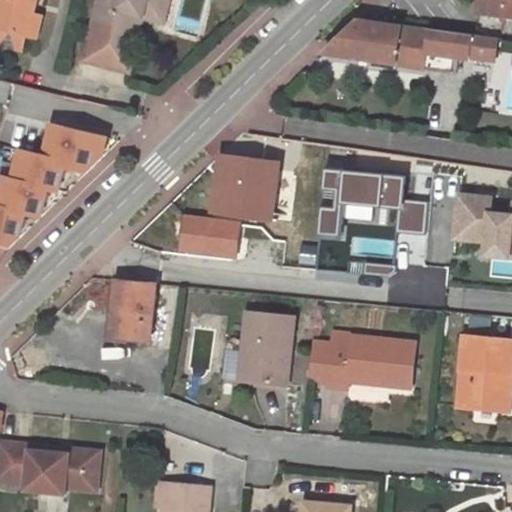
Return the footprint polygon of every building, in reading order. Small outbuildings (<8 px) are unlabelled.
[(0,0),(0,45),(22,50),(25,36),(35,38),(41,15),(32,13),(35,0),(0,0)] [(98,0),(90,35),(127,44),(134,15),(144,17),(146,9),(166,14),(169,0),(98,0)] [(511,0),(477,0),(477,5),(511,9),(511,0)] [(511,9),(477,5),(476,12),(503,16),(502,28),(511,29),(511,9)] [(146,9),(144,17),(163,23),(166,14),(146,9)] [(127,44),(136,46),(144,17),(134,15),(127,44)] [(402,27),(358,20),(322,53),(396,64),(402,27)] [(431,29),(402,25),(402,27),(396,64),(425,68),(431,29)] [(457,33),(431,29),(425,68),(451,72),(453,54),(457,33)] [(497,38),(457,33),(453,54),(471,57),(495,60),(497,38)] [(127,44),(90,35),(84,60),(129,73),(136,46),(127,44)] [(47,156),(55,125),(52,124),(44,156),(47,156)] [(0,244),(7,247),(9,248),(19,238),(25,213),(40,217),(47,188),(58,191),(64,166),(87,172),(102,157),(107,137),(55,125),(47,156),(44,156),(20,150),(13,179),(2,176),(0,184),(0,244)] [(280,164),(222,155),(214,211),(249,216),(247,238),(286,243),(289,221),(273,219),(280,164)] [(493,197),(460,194),(455,237),(487,240),(495,241),(493,254),(511,256),(511,214),(491,212),(493,197)] [(241,224),(186,217),(181,250),(237,257),(241,224)] [(495,241),(487,240),(485,254),(493,254),(495,241)] [(156,283),(116,279),(110,336),(150,340),(156,283)] [(247,312),(242,357),(253,358),(251,381),(287,384),(294,317),(247,312)] [(332,335),(332,344),(351,347),(351,337),(332,335)] [(506,377),(511,377),(511,340),(465,335),(457,407),(503,413),(506,377)] [(332,344),(327,383),(326,388),(346,390),(347,381),(379,384),(410,388),(415,343),(351,337),(351,347),(332,344)] [(332,344),(313,342),(308,381),(327,383),(332,344)] [(253,358),(242,357),(240,379),(251,381),(253,358)] [(508,414),(511,386),(511,377),(506,377),(503,413),(508,414)] [(378,393),(379,384),(347,381),(346,390),(378,393)] [(0,441),(0,483),(26,486),(25,492),(66,496),(66,490),(98,493),(102,452),(69,448),(69,455),(31,451),(33,445),(0,441)] [(69,448),(33,445),(31,451),(69,455),(69,448)] [(208,511),(211,488),(157,484),(155,511),(162,511),(208,511)] [(350,511),(351,508),(302,503),(301,511),(350,511)]
